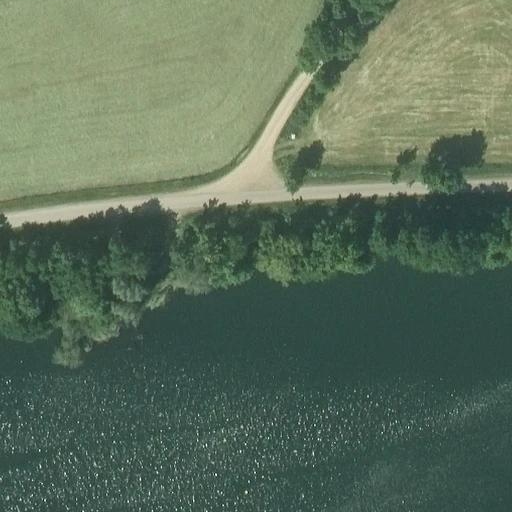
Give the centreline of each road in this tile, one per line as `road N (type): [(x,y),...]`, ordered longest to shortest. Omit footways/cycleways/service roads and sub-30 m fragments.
road 1 (unclassified): [(0,221),(240,194),(511,185)]
road 2 (track): [(240,194),(351,0)]
